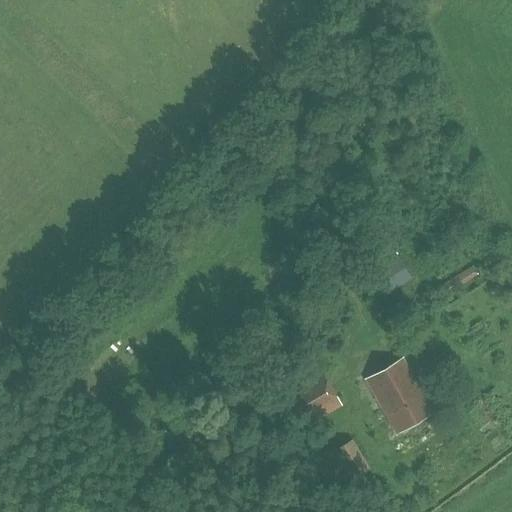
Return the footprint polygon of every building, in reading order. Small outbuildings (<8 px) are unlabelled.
[(478,273),(472,264),(440,284),(446,293),(478,273)] [(331,311),(321,296),(293,313),(304,331),(332,314),(331,311)] [(365,379),(395,433),(432,413),(401,359),(365,379)] [(320,371),(284,393),(304,426),(340,404),(320,371)] [(351,441),(336,450),(352,478),(361,472),(368,468),(351,441)] [(362,472),(352,478),(358,487),(367,481),(362,472)]
